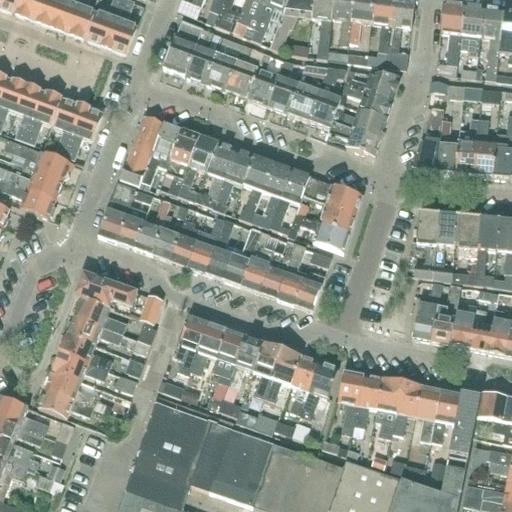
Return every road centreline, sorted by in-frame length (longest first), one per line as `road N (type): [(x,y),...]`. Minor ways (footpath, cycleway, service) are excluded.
road 1 (residential): [(392,181),(333,161),(310,168),(221,137),(217,115),(139,90)]
road 2 (residential): [(392,181),(388,155),(421,74),(429,0)]
road 3 (residential): [(341,339),(459,364),(481,386),(511,392)]
road 4 (residential): [(75,251),(139,90)]
road 5 (residential): [(341,339),(392,181)]
road 6 (residential): [(341,339),(313,330),(294,339),(188,298)]
road 7 (residential): [(0,359),(37,259),(75,251)]
road 8 (residential): [(75,251),(188,298)]
road 9 (residential): [(511,194),(392,181)]
